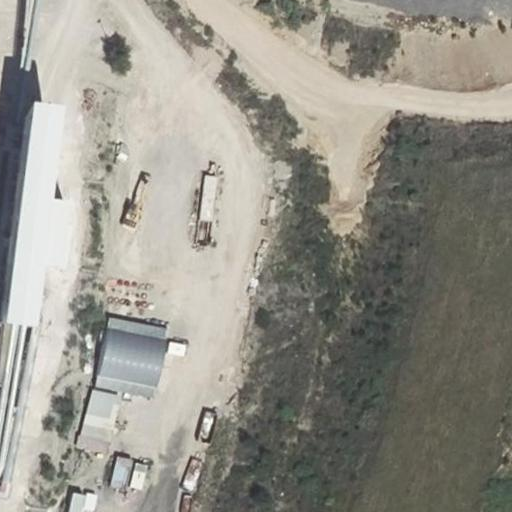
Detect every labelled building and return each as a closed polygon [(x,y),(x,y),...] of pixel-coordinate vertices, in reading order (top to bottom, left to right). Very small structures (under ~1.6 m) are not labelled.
[(28,102),(5,324),(36,327),(43,267),(66,269),(73,200),(52,198),(62,105),(28,102)] [(151,242),(153,186),(131,185),(129,267),(144,268),(145,242),(151,242)] [(127,341),(125,352),(148,356),(150,345),(127,341)] [(110,453),(119,381),(88,378),(80,449),(110,453)] [(123,488),(128,458),(114,456),(109,486),(123,488)]
